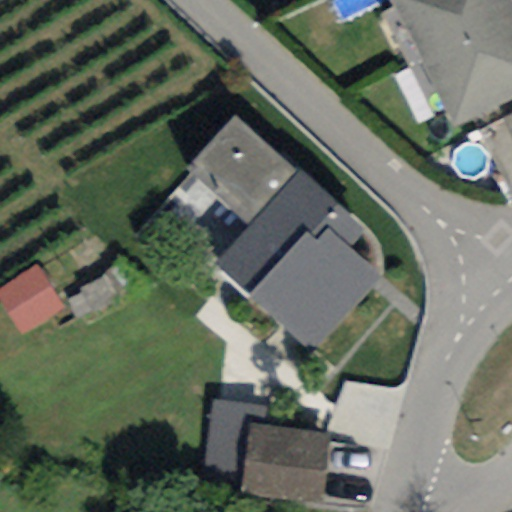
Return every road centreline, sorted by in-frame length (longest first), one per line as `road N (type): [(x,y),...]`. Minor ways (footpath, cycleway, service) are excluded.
road 1 (residential): [(195,0),(476,258)]
road 2 (residential): [(399,511),(476,258)]
